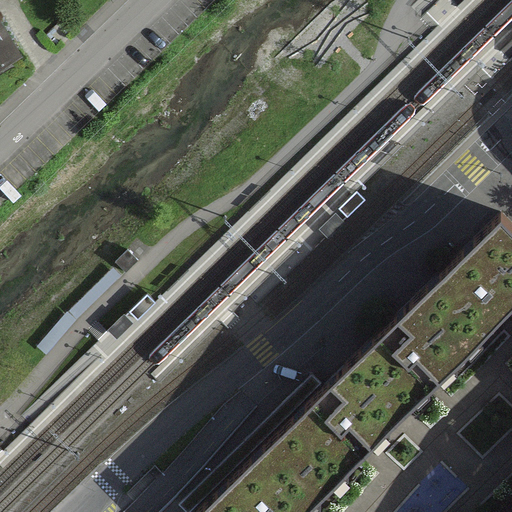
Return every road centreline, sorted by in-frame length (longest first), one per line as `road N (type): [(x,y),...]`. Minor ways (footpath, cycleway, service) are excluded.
road 1 (unclassified): [(511,127),(263,353)]
road 2 (residential): [(0,143),(150,0)]
road 3 (unknown): [(160,490),(219,455),(233,459),(285,511)]
